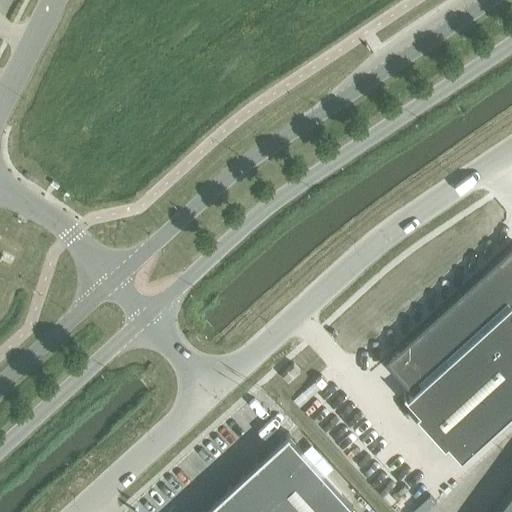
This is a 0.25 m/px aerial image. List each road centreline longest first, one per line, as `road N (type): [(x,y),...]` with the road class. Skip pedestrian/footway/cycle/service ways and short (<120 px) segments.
road 1 (tertiary): [(491,0),(248,161),(113,281)]
road 2 (tertiary): [(146,317),(282,195),(511,43)]
road 3 (unclassified): [(511,150),(374,244),(209,394)]
road 4 (tertiary): [(0,448),(146,317)]
road 5 (unclassified): [(209,394),(79,511)]
road 6 (tertiary): [(113,281),(0,384)]
road 7 (unclassified): [(113,281),(48,214),(0,187)]
road 8 (unclassified): [(0,108),(53,0)]
